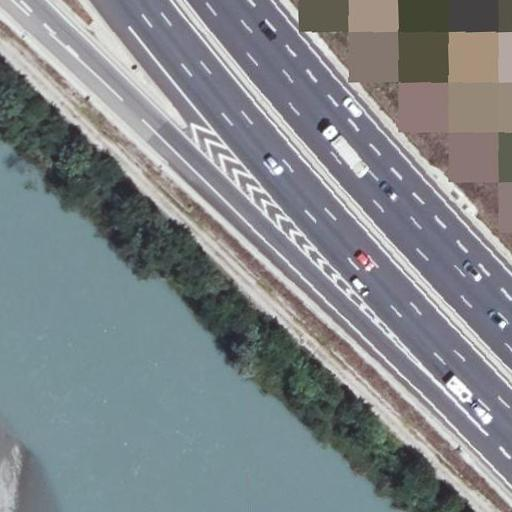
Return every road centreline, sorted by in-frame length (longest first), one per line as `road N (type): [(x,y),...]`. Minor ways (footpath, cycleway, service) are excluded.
road 1 (track): [(0,43),(485,511)]
road 2 (motorway): [(29,0),(267,230),(446,354)]
road 3 (motorway): [(142,0),(282,173),(446,354)]
road 4 (motorway): [(511,346),(378,203),(208,0)]
